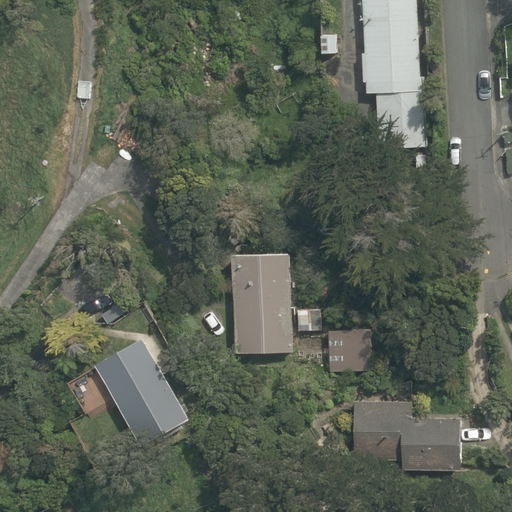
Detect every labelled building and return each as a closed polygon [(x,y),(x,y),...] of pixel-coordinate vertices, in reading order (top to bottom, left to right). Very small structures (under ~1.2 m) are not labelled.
[(423,76),(419,0),(365,0),(368,51),(365,51),(366,81),(369,81),(369,91),(379,91),(380,148),(427,147),(426,76),(423,76)] [(338,52),(338,34),(324,34),(324,52),(338,52)] [(294,250),(235,252),(238,353),(297,351),(294,250)] [(146,336),(97,363),(143,445),(192,417),(146,336)] [(405,468),(465,468),(465,415),(416,414),(416,400),(357,399),(355,459),(405,459),(405,468)] [(101,412),(75,426),(95,466),(121,452),(101,412)]
